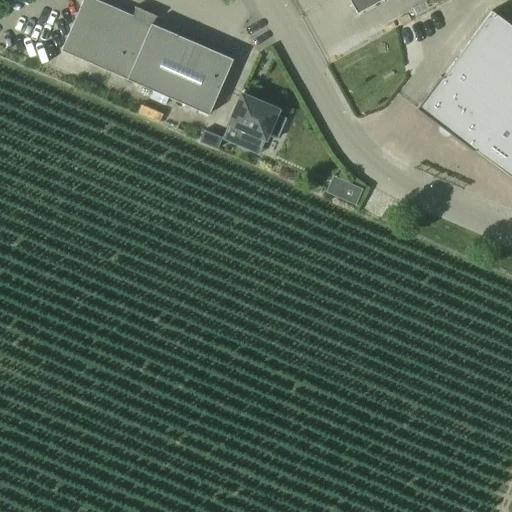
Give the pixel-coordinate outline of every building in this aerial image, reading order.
[(212,117),(236,61),(156,26),(159,20),(160,20),(161,19),(139,9),(138,11),(140,11),(137,18),(94,0),(88,0),(66,53),(212,117)] [(350,0),(360,16),(388,0),(350,0)] [(511,177),(511,26),(495,13),(445,79),(444,78),(419,110),(477,154),(478,152),(511,177)] [(233,126),(269,141),(272,135),(280,139),(290,117),(281,113),(282,112),(247,97),(248,94),(247,94),(233,126)] [(217,149),(222,138),(204,130),(199,141),(217,149)] [(354,204),(361,188),(343,180),(336,196),(354,204)]
